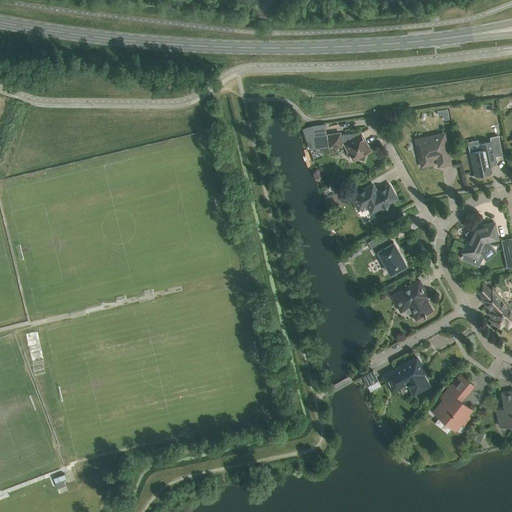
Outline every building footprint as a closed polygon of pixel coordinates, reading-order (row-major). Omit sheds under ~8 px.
[(448,109),(438,110),(438,115),(444,114),(444,119),(449,118),(448,109)] [(327,135),(326,127),(313,129),(314,138),(327,135)] [(354,137),(352,133),(340,135),(339,133),(327,135),(329,147),(344,145),(347,150),(346,155),(351,156),(353,160),(356,158),(363,160),(365,154),(370,151),(361,133),(354,137)] [(450,164),(444,134),(416,139),(421,167),(433,164),(432,159),(437,158),(439,166),(450,164)] [(502,155),(498,136),(490,138),(491,142),(479,144),(480,150),(470,152),(475,175),(470,176),(470,177),(491,172),(489,164),(496,163),(495,156),(502,155)] [(370,214),(374,211),(382,207),(387,209),(388,204),(397,199),(389,185),(376,192),(372,184),(351,196),(358,210),(365,206),(370,214)] [(498,239),(494,223),(475,227),(475,226),(465,234),(469,239),(462,252),(477,259),(480,253),(481,254),(490,246),(487,242),(498,239)] [(386,266),(390,274),(406,265),(393,242),(389,244),(383,234),(368,242),(374,253),(378,251),(382,259),(380,260),(384,267),(386,266)] [(427,295),(419,280),(392,295),(400,311),(405,308),(411,310),(416,319),(423,315),(424,317),(426,316),(425,314),(431,311),(430,310),(430,308),(427,303),(426,302),(423,297),(427,295)] [(511,310),(492,289),(481,299),(491,310),(491,316),(494,319),(492,320),(499,328),(504,324),(505,325),(510,325),(511,323),(511,310)] [(425,373),(416,357),(383,376),(392,392),(402,386),(402,387),(403,387),(404,387),(405,387),(406,387),(407,387),(408,386),(413,395),(429,386),(423,375),(425,373)] [(381,386),(373,371),(362,377),(371,392),(381,386)] [(471,383),(460,374),(441,397),(444,400),(433,412),(455,430),(461,422),(464,425),(470,417),(467,415),(472,409),(458,398),(471,383)] [(511,390),(501,393),(504,407),(495,409),(499,426),(508,424),(508,426),(509,426),(509,427),(510,428),(511,428),(511,429),(511,428),(511,390)]
